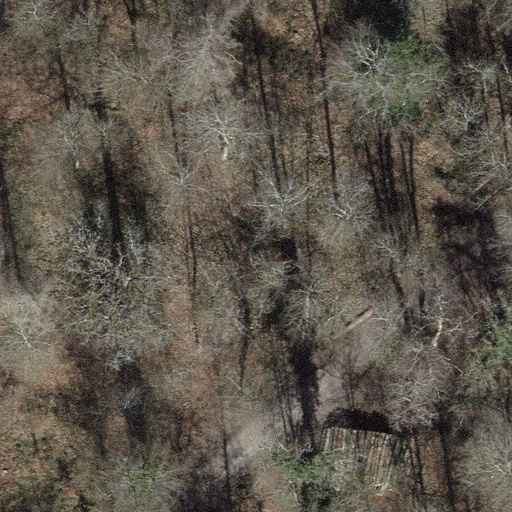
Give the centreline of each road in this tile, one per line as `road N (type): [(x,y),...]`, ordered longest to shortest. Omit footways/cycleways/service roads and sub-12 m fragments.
road 1 (track): [(511,431),(431,404),(304,400),(176,511)]
road 2 (track): [(304,400),(511,232)]
